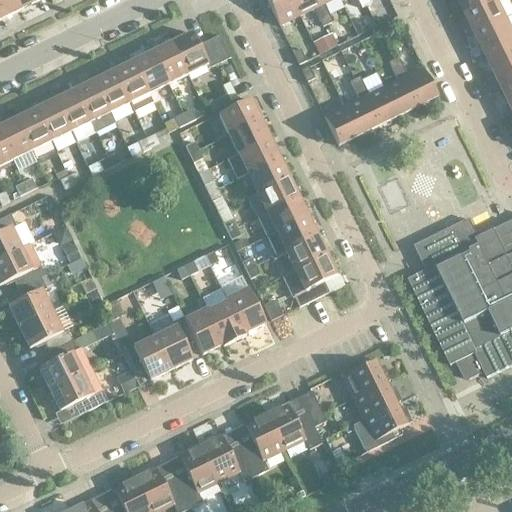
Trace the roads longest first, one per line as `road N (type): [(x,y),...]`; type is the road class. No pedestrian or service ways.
road 1 (residential): [(52,475),(385,312),(240,0)]
road 2 (residential): [(411,0),(485,159),(511,187)]
road 3 (residential): [(0,75),(156,0)]
road 4 (residential): [(52,475),(0,366)]
